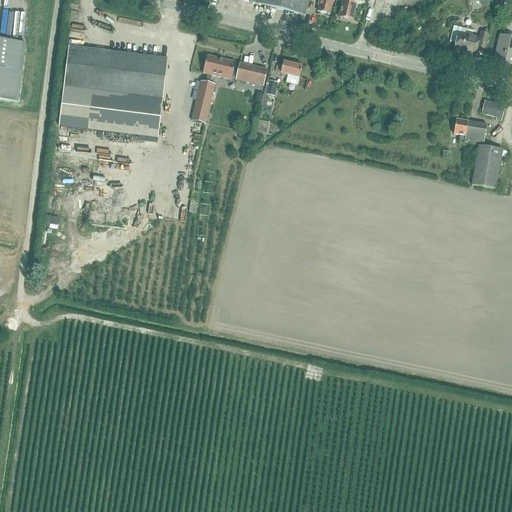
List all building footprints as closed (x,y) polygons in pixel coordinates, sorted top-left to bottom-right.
[(239,0),(305,16),(308,0),(239,0)] [(319,5),(318,12),(329,15),(332,6),(333,0),(319,0),(319,5)] [(342,0),(342,2),(339,17),(352,20),(356,4),(350,3),(351,0),(342,0)] [(450,42),(456,43),(454,51),(475,56),(477,47),(484,49),(488,34),(481,33),(480,39),(472,37),(473,31),(453,26),(450,42)] [(511,39),(501,37),(495,61),(511,64),(511,39)] [(0,40),(0,100),(18,103),(26,44),(0,40)] [(159,140),(169,60),(69,47),(59,127),(159,140)] [(205,125),(215,86),(209,84),(211,76),(231,81),(232,78),(236,79),(236,80),(263,87),(267,70),(240,64),(239,66),(235,65),(235,63),(207,56),(203,74),(208,75),(206,83),(201,82),(192,121),(205,125)] [(277,66),(276,72),(281,73),(300,78),(302,67),(284,63),(283,67),(277,66)] [(278,84),(270,82),(266,95),(274,97),(278,84)] [(505,107),(485,102),(481,114),(502,120),(505,107)] [(454,135),(460,136),(459,143),(464,144),(465,142),(483,145),(487,126),(456,120),(454,135)] [(502,151),(478,146),(471,186),(495,190),(502,151)] [(186,199),(191,176),(184,175),(180,198),(186,199)] [(47,223),(55,224),(56,212),(48,212),(47,223)]
